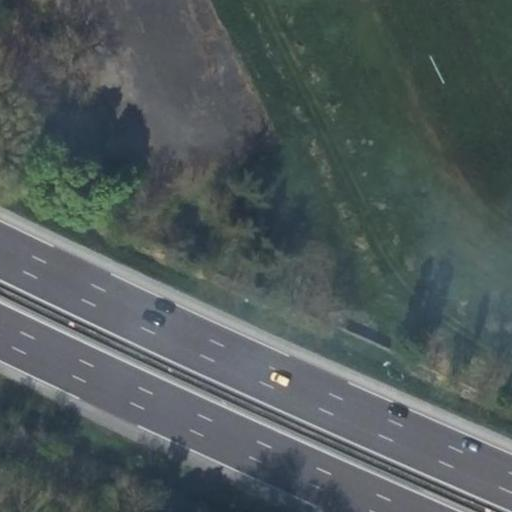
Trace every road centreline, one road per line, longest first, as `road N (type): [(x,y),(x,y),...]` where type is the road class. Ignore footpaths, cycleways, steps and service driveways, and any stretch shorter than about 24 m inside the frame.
road 1 (motorway): [(511,483),(0,254)]
road 2 (track): [(511,351),(420,301),(261,0)]
road 3 (motorway): [(0,332),(400,511)]
